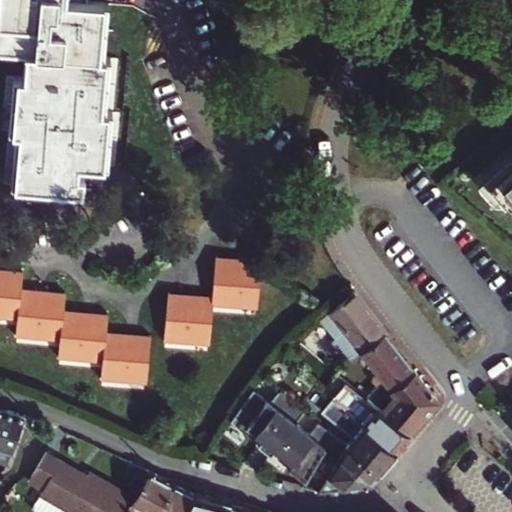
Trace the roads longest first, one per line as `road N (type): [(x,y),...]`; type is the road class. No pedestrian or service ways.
road 1 (residential): [(38,408),(169,464),(290,501),(357,499),(405,485)]
road 2 (residential): [(338,208),(368,268),(465,401),(405,485)]
road 3 (residential): [(0,255),(194,242),(228,208),(242,154)]
road 4 (residential): [(415,0),(377,33),(352,70),(333,137),(338,208)]
road 5 (residential): [(242,154),(206,117),(157,0)]
